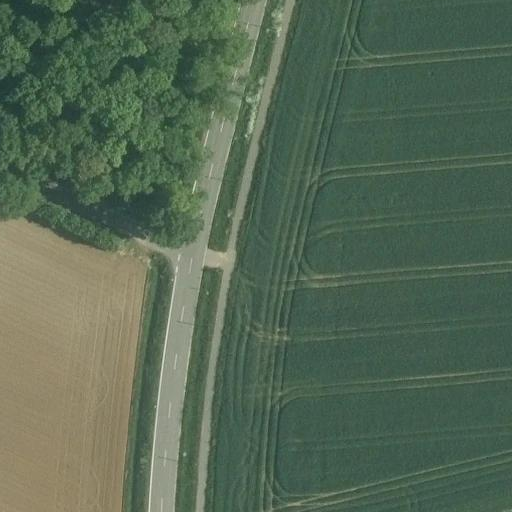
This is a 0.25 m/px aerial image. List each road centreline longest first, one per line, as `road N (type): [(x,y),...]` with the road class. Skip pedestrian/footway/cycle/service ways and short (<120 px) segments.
road 1 (secondary): [(254,0),(191,255)]
road 2 (secondary): [(191,255),(162,511)]
road 3 (unclassified): [(0,165),(191,255)]
